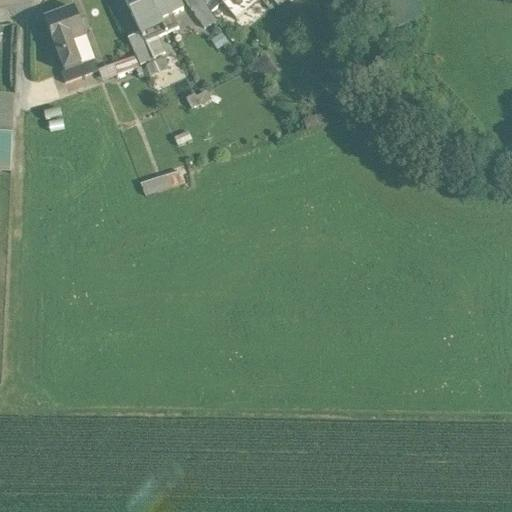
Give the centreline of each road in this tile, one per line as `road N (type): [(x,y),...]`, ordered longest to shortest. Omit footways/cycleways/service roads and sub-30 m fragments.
road 1 (track): [(511,422),(0,420)]
road 2 (track): [(5,420),(17,111)]
